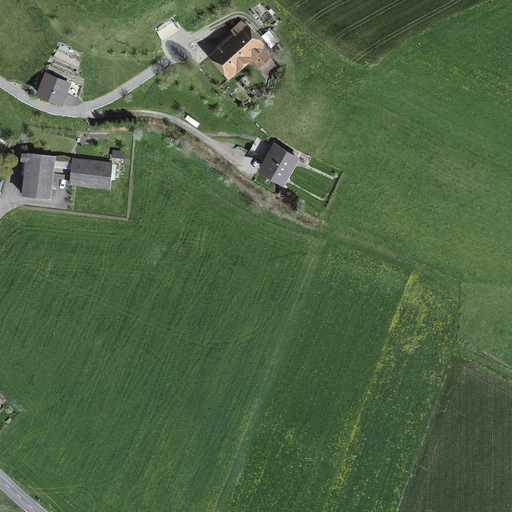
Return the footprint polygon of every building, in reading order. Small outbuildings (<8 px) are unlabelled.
[(239,63),(250,53),(265,70),(272,64),(269,60),(270,60),(260,48),(262,46),(240,21),(231,29),(236,35),(215,53),(233,75),(242,67),(239,63)] [(47,74),(39,93),(58,102),(67,82),(47,74)] [(23,193),(49,196),(52,172),(54,156),(28,153),(28,150),(23,149),(22,159),(27,159),(23,193)] [(275,149),(264,168),(282,178),(287,168),(290,170),(295,161),(275,149)] [(109,187),(111,163),(54,156),(52,172),(71,174),(70,182),(109,187)]
